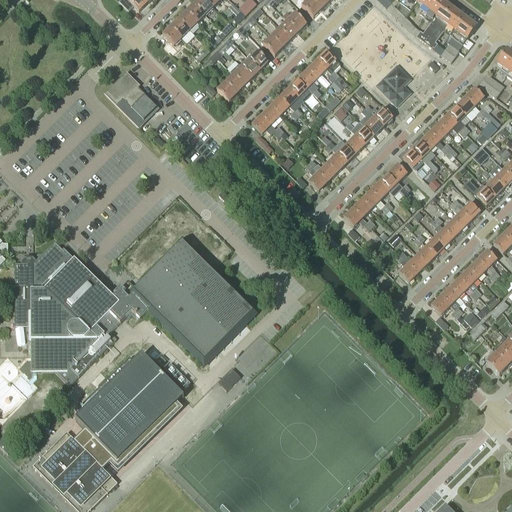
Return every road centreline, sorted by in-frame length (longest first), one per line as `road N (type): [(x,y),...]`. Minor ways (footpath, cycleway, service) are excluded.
road 1 (residential): [(308,228),(466,73),(497,30)]
road 2 (residential): [(218,137),(356,0)]
road 3 (residential): [(511,204),(397,317)]
road 4 (residential): [(492,414),(397,317)]
road 5 (residential): [(498,419),(405,511)]
road 6 (residential): [(218,137),(127,45)]
road 7 (residential): [(308,228),(218,137)]
road 8 (residential): [(397,317),(308,228)]
